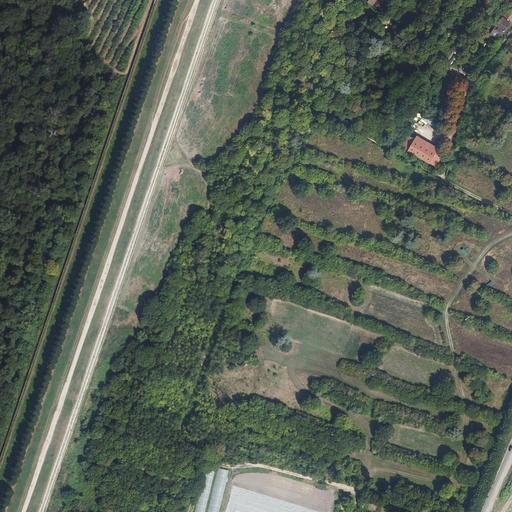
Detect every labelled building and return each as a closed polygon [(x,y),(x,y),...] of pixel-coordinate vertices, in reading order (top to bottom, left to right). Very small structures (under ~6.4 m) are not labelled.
[(388,3),(390,0),(389,0),(368,0),(367,2),(377,10),(384,0),(388,3)] [(474,23),(456,9),(426,49),(444,62),(474,23)] [(511,13),(508,11),(505,16),(508,19),(507,20),(504,18),(494,30),(499,34),(502,36),(511,22),(511,13)] [(463,52),(457,47),(446,62),(452,67),(463,52)] [(471,76),(491,50),(489,49),(476,66),(474,64),(469,69),(468,68),(465,72),(471,76)] [(411,138),(404,148),(434,166),(441,155),(411,138)] [(207,511),(219,511),(228,470),(217,468),(207,511)] [(205,511),(213,471),(206,469),(196,511),(205,511)]
